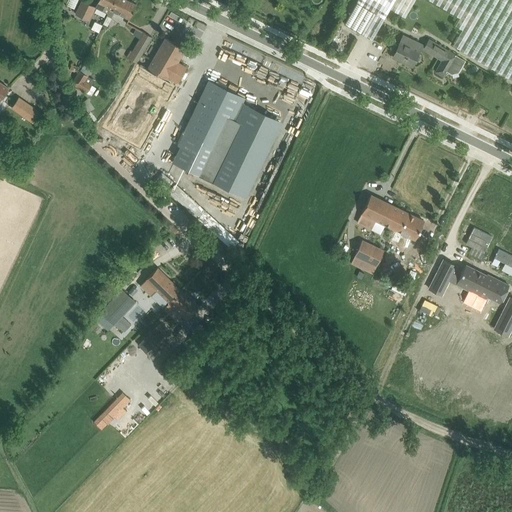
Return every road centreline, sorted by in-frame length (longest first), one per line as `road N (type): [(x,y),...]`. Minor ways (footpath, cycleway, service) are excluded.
road 1 (unclassified): [(259,292),(78,124),(55,64),(47,0)]
road 2 (tertiary): [(511,160),(173,0)]
road 3 (track): [(259,292),(372,391)]
